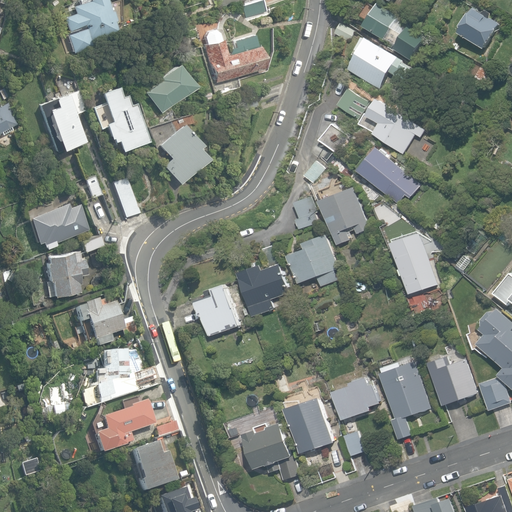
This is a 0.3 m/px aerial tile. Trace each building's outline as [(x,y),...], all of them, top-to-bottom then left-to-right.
[(66,33),(74,53),(118,36),(113,23),(116,22),(112,10),(110,11),(105,0),(75,0),(77,4),(73,6),(76,14),(63,19),(68,32),(66,33)] [(259,0),(240,6),(244,18),(264,11),(260,0),(259,0)] [(396,49),(414,60),(429,35),(412,25),(413,24),(380,3),(366,26),(398,46),(396,49)] [(460,33),(486,49),(490,43),(491,43),(499,30),(498,30),(502,24),(492,18),(493,14),(488,10),(483,12),(476,8),(472,13),(463,26),(464,27),(460,33)] [(335,32),(350,40),(355,30),(341,22),(335,32)] [(203,45),(215,82),(264,67),(254,34),(233,41),(235,47),(231,48),(230,53),(226,55),(221,39),(219,39),(217,32),(213,29),(206,31),(204,36),(206,44),(205,44),(203,45)] [(347,69),(380,89),(390,72),(408,83),(416,70),(403,62),(404,60),(365,37),(357,50),(358,51),(347,69)] [(201,54),(192,56),(195,67),(203,65),(201,54)] [(144,91),(161,112),(194,85),(176,63),(157,78),(158,80),(144,91)] [(477,78),(490,84),(496,73),(483,67),(477,78)] [(118,140),(122,150),(149,141),(135,103),(130,104),(127,94),(122,96),(118,86),(101,92),(105,102),(92,107),(100,128),(105,126),(109,139),(112,137),(114,141),(118,140)] [(338,105),(360,119),(370,101),(349,88),(338,105)] [(39,104),(57,152),(86,141),(76,114),(86,110),(79,89),(39,104)] [(231,99),(236,113),(257,106),(252,92),(231,99)] [(373,134),(402,151),(405,146),(408,149),(417,134),(423,137),(427,130),(380,101),(372,115),(368,113),(361,125),(374,132),(373,134)] [(0,132),(1,131),(2,134),(13,129),(12,127),(17,124),(6,102),(0,104),(0,132)] [(320,140),(336,153),(350,136),(334,123),(320,140)] [(162,165),(179,183),(207,158),(198,147),(201,144),(183,124),(159,145),(170,158),(162,165)] [(358,171),(399,204),(407,194),(412,198),(424,184),(379,146),(358,171)] [(476,155),(471,163),(486,172),(491,164),(476,155)] [(305,175),(315,183),(327,168),(318,160),(305,175)] [(85,180),(92,198),(101,195),(94,177),(85,180)] [(112,182),(125,216),(139,211),(126,177),(112,182)] [(321,202),(339,245),(355,239),(352,229),(355,227),(358,234),(373,228),(356,187),(321,202)] [(296,220),(300,230),(320,223),(315,209),(316,208),(312,196),(295,203),(301,218),(296,220)] [(45,245),(46,248),(55,244),(54,242),(90,230),(81,204),(70,208),(68,202),(28,216),(37,243),(41,241),(43,246),(45,245)] [(404,276),(410,294),(441,284),(423,232),(393,243),(402,269),(400,269),(403,276),(404,276)] [(80,241),(83,251),(103,244),(99,234),(80,241)] [(319,276),(323,286),(340,279),(337,270),(342,268),(329,234),(305,243),(307,249),(290,256),(300,283),(319,276)] [(378,250),(384,247),(381,240),(375,243),(378,250)] [(239,272),(253,316),(277,309),(276,308),(273,299),(293,292),(283,264),(280,265),(274,245),(264,249),(270,267),(265,269),(263,264),(239,272)] [(472,263),(489,275),(501,258),(484,245),(472,263)] [(50,280),(53,295),(79,290),(78,284),(80,284),(78,275),(87,274),(84,259),(79,260),(77,250),(46,256),(47,262),(45,262),(49,281),(50,280)] [(458,265),(465,270),(473,260),(466,255),(458,265)] [(511,303),(511,273),(496,293),(511,305),(511,303)] [(205,314),(212,335),(242,325),(228,284),(207,291),(209,297),(198,300),(203,315),(205,314)] [(92,340),(95,347),(109,342),(107,336),(120,331),(123,338),(138,333),(133,317),(121,321),(114,302),(104,305),(103,301),(98,303),(96,299),(81,304),(82,306),(74,309),(79,323),(86,321),(92,340)] [(504,379),(511,385),(511,319),(499,308),(496,311),(490,311),(483,319),(483,326),(481,329),(487,334),(478,344),(506,367),(499,375),(501,376),(504,379)] [(325,330),(322,321),(314,323),(317,332),(325,330)] [(93,371),(95,389),(130,385),(126,350),(100,353),(101,370),(93,371)] [(268,362),(275,361),(273,354),(266,355),(268,362)] [(430,362),(446,405),(481,392),(468,358),(453,364),(450,355),(430,362)] [(394,419),(401,439),(414,434),(408,416),(434,407),(417,359),(381,372),(397,418),(394,419)] [(133,374),(137,386),(156,379),(152,367),(133,374)] [(336,391),(345,419),(373,410),(372,406),(382,403),(376,383),(373,384),(370,376),(353,382),(354,385),(336,391)] [(481,384),(490,410),(511,402),(511,398),(507,382),(500,377),(481,384)] [(287,407),(302,454),(336,443),(322,396),(287,407)] [(155,428),(145,400),(128,406),(129,408),(100,418),(110,450),(121,446),(122,449),(176,430),(173,421),(155,428)] [(259,430),(245,434),(256,467),(267,464),(270,473),(284,468),(281,459),(295,455),(284,422),(269,427),(270,429),(260,432),(259,430)] [(345,435),(352,456),(368,450),(361,430),(345,435)] [(180,441),(177,431),(155,438),(156,442),(131,450),(141,479),(139,480),(143,491),(176,480),(167,451),(161,453),(159,448),(180,441)] [(357,473),(352,459),(340,463),(345,478),(357,473)] [(468,506),(469,511),(511,511),(511,496),(508,485),(500,487),(502,495),(468,506)] [(192,511),(184,489),(157,498),(161,511),(192,511)] [(457,511),(452,496),(439,501),(437,495),(413,503),(415,511),(457,511)]
